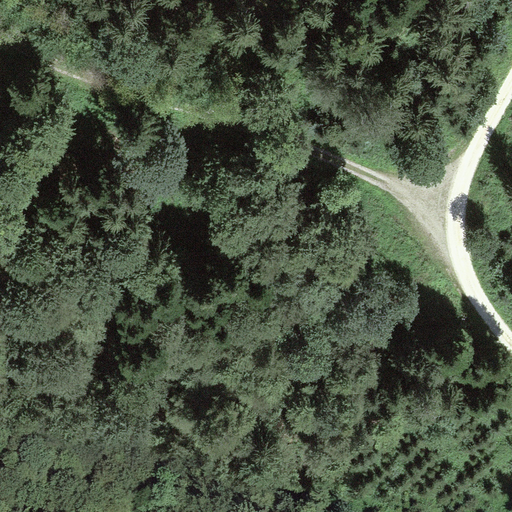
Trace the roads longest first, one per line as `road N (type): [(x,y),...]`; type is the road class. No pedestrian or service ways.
road 1 (track): [(446,214),(379,178),(0,28)]
road 2 (track): [(511,351),(456,275),(446,214),(469,152),(511,76)]
